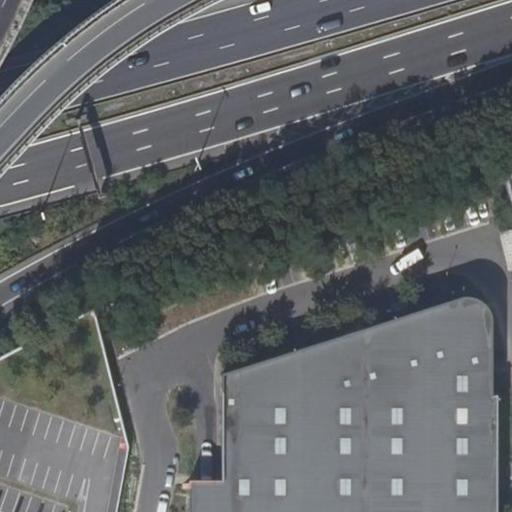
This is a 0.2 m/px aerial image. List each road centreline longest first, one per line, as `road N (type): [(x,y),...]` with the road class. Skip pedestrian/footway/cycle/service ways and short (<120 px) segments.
road 1 (motorway): [(0,305),(113,240),(258,174),(511,78)]
road 2 (motorway): [(0,186),(511,30)]
road 3 (motorway): [(350,0),(0,95)]
road 4 (motorway): [(187,0),(88,64),(0,151)]
